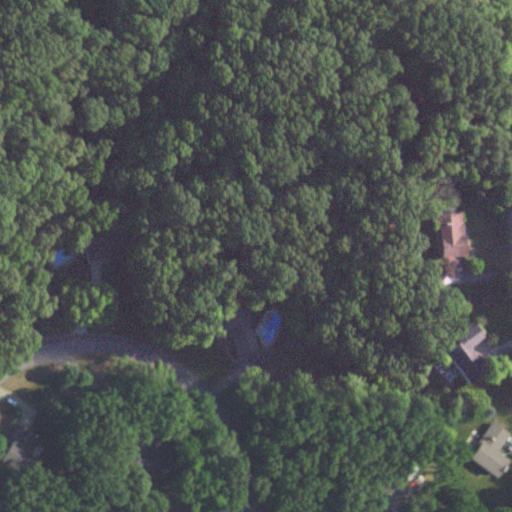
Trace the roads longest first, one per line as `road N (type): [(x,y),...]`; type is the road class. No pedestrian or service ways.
road 1 (residential): [(0,372),(41,347),(84,342),(167,363),(206,394),(229,428),(247,511)]
road 2 (residential): [(403,0),(298,51),(208,56)]
